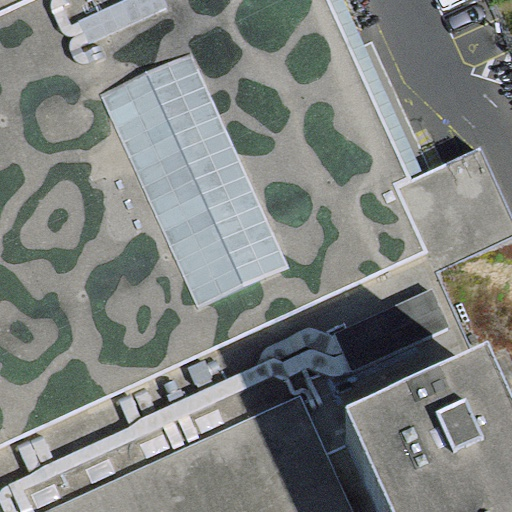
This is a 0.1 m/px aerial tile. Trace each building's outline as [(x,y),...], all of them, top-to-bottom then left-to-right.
[(0,454),(432,256),(404,194),(414,189),(328,0),(30,0),(0,14),(0,454)] [(0,0),(0,14),(30,0),(0,0)] [(435,180),(414,189),(404,194),(432,256),(438,268),(511,234),(511,218),(487,159),(448,175),(440,178),(435,180)] [(0,454),(0,511),(74,511),(323,398),(511,312),(511,234),(438,268),(432,256),(0,454)] [(489,388),(511,437),(511,312),(323,398),(348,452),(489,388)] [(375,511),(511,511),(511,437),(489,388),(348,452),(375,511)] [(375,511),(348,452),(323,398),(74,511),(375,511)]
